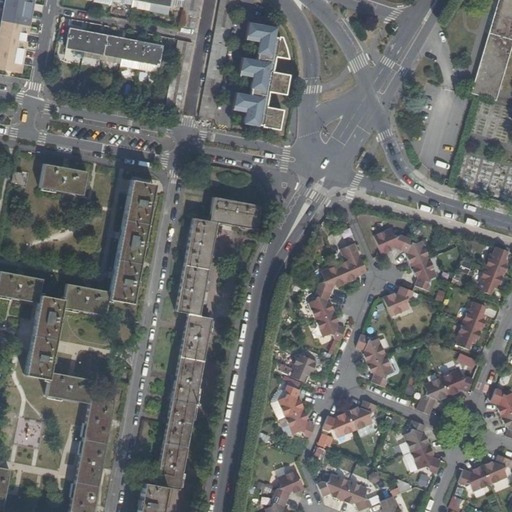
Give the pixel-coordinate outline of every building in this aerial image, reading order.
[(34,0),(3,0),(0,16),(0,67),(19,72),(34,0)] [(132,0),(131,6),(150,10),(151,1),(146,0),(132,0)] [(184,0),(183,8),(179,23),(195,26),(199,0),(184,0)] [(214,116),(235,0),(219,0),(199,113),(214,116)] [(511,0),(497,0),(471,90),(476,92),(495,98),(511,41),(511,0)] [(169,13),(170,5),(151,1),(150,10),(169,13)] [(238,89),(235,109),(246,111),(244,120),(258,122),(258,121),(261,122),(261,123),(278,126),(282,106),(265,103),(268,87),(284,90),(288,70),(271,67),(274,53),(290,55),(288,44),(282,33),(276,32),(277,23),(251,19),(248,37),(262,40),(259,56),(245,53),(241,71),(256,74),(253,91),(238,89)] [(65,45),(121,56),(140,60),(158,63),(162,44),(68,26),(65,45)] [(180,110),(193,40),(177,37),(164,107),(180,110)] [(140,60),(121,56),(119,64),(139,68),(140,60)] [(140,60),(139,68),(157,72),(158,63),(140,60)] [(82,194),(86,170),(43,161),(38,185),(82,194)] [(21,182),(24,171),(13,169),(10,180),(21,182)] [(91,511),(97,484),(114,398),(90,394),(93,378),(49,370),(61,305),(104,314),(107,297),(132,302),(154,183),(130,178),(109,290),(66,281),(63,297),(40,293),(42,277),(0,268),(0,293),(38,301),(24,374),(47,378),(44,393),(88,402),(73,479),(66,511),(0,511),(9,468),(0,465),(0,511),(91,511)] [(256,228),(260,204),(212,195),(208,219),(192,216),(175,309),(187,311),(154,483),(142,480),(136,511),(160,511),(166,485),(179,487),(211,316),(199,313),(216,220),(256,228)] [(401,250),(405,237),(401,235),(398,237),(394,236),(391,229),(375,235),(383,254),(389,252),(388,249),(393,247),(401,250)] [(410,239),(405,237),(401,250),(408,252),(410,260),(407,261),(410,267),(429,258),(422,242),(415,244),(412,243),(410,239)] [(368,267),(356,238),(341,244),(347,259),(337,263),(338,264),(346,283),(352,280),(351,277),(356,275),(359,274),(357,272),(360,271),(365,268),(368,267)] [(490,251),(484,265),(503,273),(507,263),(505,262),(507,258),(505,257),(508,249),(494,245),(492,252),(490,251)] [(437,275),(429,258),(410,267),(413,273),(416,273),(418,277),(415,285),(428,290),(430,285),(429,283),(430,278),(437,275)] [(338,264),(337,263),(320,270),(323,277),(322,280),(319,282),(317,287),(330,292),(332,286),(338,283),(340,285),(346,283),(338,264)] [(503,273),(484,265),(479,280),(480,281),(477,288),(490,293),(493,286),(496,287),(498,281),(500,282),(503,273)] [(308,284),(296,279),(294,286),(305,291),(308,284)] [(411,296),(413,291),(400,286),(398,293),(395,294),(393,292),(391,293),(382,296),(391,316),(407,307),(405,302),(406,298),(411,296)] [(308,302),(315,320),(335,311),(332,305),(329,305),(327,300),(330,292),(317,287),(315,292),(316,296),(315,299),(308,302)] [(438,290),(435,299),(442,301),(445,292),(438,290)] [(468,307),(462,321),(482,329),(485,319),(483,318),(485,313),(483,312),(485,305),(473,300),(470,307),(468,307)] [(335,311),(315,320),(323,337),(330,334),(332,335),(334,339),(340,341),(345,328),(338,325),(335,319),(338,317),(335,311)] [(22,313),(18,338),(25,340),(29,315),(22,313)] [(482,329),(462,321),(456,335),(458,336),(455,343),(468,348),(471,341),(474,342),(476,337),(478,337),(482,329)] [(367,363),(385,355),(378,338),(372,341),(368,339),(367,334),(362,333),(356,346),(363,349),(365,355),(363,356),(367,363)] [(286,367),(284,373),(304,381),(306,374),(308,375),(312,368),(314,368),(317,362),(297,354),(291,369),(286,367)] [(393,372),(385,355),(367,363),(370,369),(372,369),(374,374),(372,381),(384,386),(386,382),(385,378),(387,375),(393,372)] [(457,355),(456,364),(473,367),(474,358),(457,355)] [(458,369),(441,377),(449,395),(456,392),(459,391),(458,389),(460,388),(468,391),(473,378),(468,376),(466,378),(461,376),(458,369)] [(422,396),(421,401),(433,406),(436,398),(438,398),(440,399),(443,398),(449,395),(441,377),(425,384),(428,391),(426,395),(422,396)] [(279,399),(286,416),(305,408),(303,402),(300,403),(297,396),(300,390),(288,385),(285,390),(287,393),(285,396),(279,399)] [(502,389),(496,387),(491,400),(499,403),(500,406),(498,407),(499,409),(502,417),(511,412),(511,391),(507,394),(502,392),(502,389)] [(375,411),(377,405),(364,400),(361,407),(355,410),(354,408),(348,410),(356,429),(373,422),(370,416),(373,411),(375,411)] [(433,406),(421,401),(418,408),(430,413),(433,406)] [(305,436),(310,438),(315,424),(307,421),(305,416),(308,415),(305,408),(286,416),(293,434),(300,431),(304,432),(305,436)] [(338,437),(356,429),(348,410),(341,413),(342,415),(336,418),(328,416),(323,429),(328,431),(330,429),(335,431),(338,437)] [(511,412),(502,417),(505,423),(505,425),(508,424),(509,428),(506,435),(511,437),(511,412)] [(402,416),(396,413),(392,424),(398,427),(402,416)] [(404,435),(411,452),(430,443),(427,436),(426,434),(424,435),(422,432),(425,425),(413,420),(411,425),(412,428),(411,432),(404,435)] [(261,437),(275,443),(277,438),(263,432),(261,437)] [(430,443),(411,452),(418,468),(425,465),(429,466),(430,470),(436,472),(440,459),(434,457),(432,453),(434,452),(433,449),(430,443)] [(295,451),(301,454),(304,447),(297,444),(295,451)] [(312,456),(320,459),(324,449),(317,445),(312,456)] [(509,464),(511,459),(499,454),(496,460),(493,462),(492,460),(489,461),(482,464),(491,483),(508,475),(505,469),(507,464),(509,464)] [(474,490),(491,483),(482,464),(475,467),(473,468),(474,470),(471,471),(464,468),(459,481),(464,483),(467,482),(472,483),(474,490)] [(276,488),(273,493),(286,498),(289,491),(292,490),(294,492),(304,487),(296,469),(278,476),(280,483),(278,487),(276,488)] [(375,472),(367,475),(371,483),(378,480),(375,472)] [(343,500),(350,481),(332,473),(329,480),(326,482),(323,480),(317,482),(323,495),(330,492),(333,493),(332,495),(335,497),(343,500)] [(389,491),(391,496),(409,489),(406,480),(396,484),(398,488),(389,491)] [(367,487),(350,481),(343,500),(349,502),(351,503),(353,501),(356,502),(359,510),(372,505),(369,499),(366,498),(365,494),(367,487)] [(265,507),(266,511),(288,511),(286,506),(284,505),(286,498),(273,493),(271,498),(273,501),(271,505),(265,507)] [(396,502),(393,495),(380,501),(383,507),(381,508),(382,511),(402,511),(398,502),(396,502)] [(452,497),(447,507),(458,511),(462,501),(452,497)]
